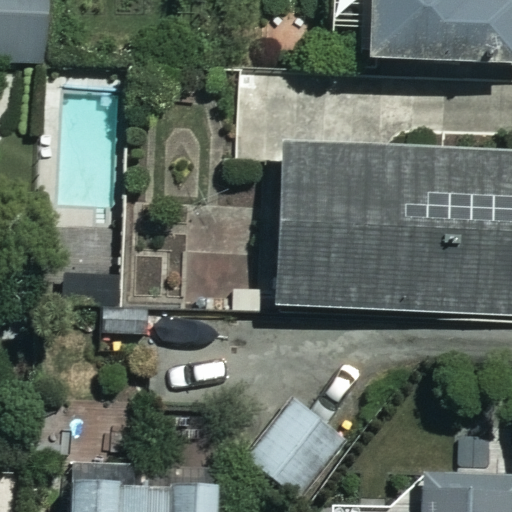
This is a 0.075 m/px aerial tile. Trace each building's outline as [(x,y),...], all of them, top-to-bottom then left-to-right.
[(39,0),(0,0),(0,66),(40,65),(39,0)] [(320,0),(321,30),(357,30),(358,75),(511,74),(511,6),(462,7),(462,0),(320,0)] [(511,157),(263,162),(266,323),(511,318),(511,157)] [(344,442),(296,403),(243,467),(291,507),(344,442)] [(220,511),(220,484),(61,486),(61,511),(220,511)] [(325,511),(324,511),(511,511),(511,484),(412,484),(411,511),(399,511),(325,511)]
